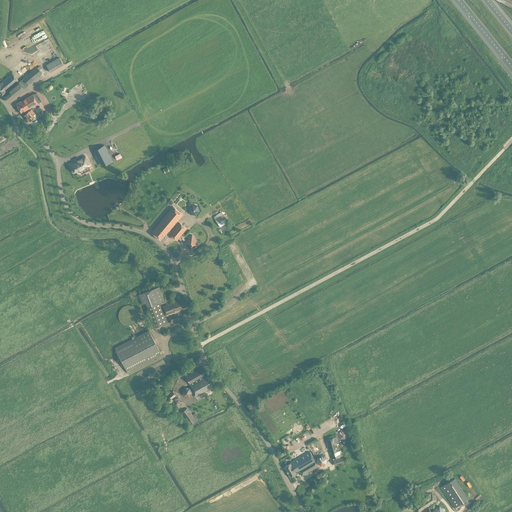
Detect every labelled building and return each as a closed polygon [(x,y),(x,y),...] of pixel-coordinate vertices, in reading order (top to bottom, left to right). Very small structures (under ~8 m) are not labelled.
[(23,33),(25,37),(42,29),(38,22),(28,27),(30,30),(23,33)] [(25,38),(29,46),(47,38),(43,30),(25,38)] [(46,65),(50,72),(63,64),(59,57),(46,65)] [(36,67),(19,81),(9,90),(10,91),(3,96),(8,102),(25,88),(42,73),(36,67)] [(0,93),(2,96),(8,91),(7,90),(18,81),(13,74),(0,84),(0,93)] [(82,84),(74,88),(78,97),(87,92),(82,84)] [(21,113),(38,103),(33,95),(16,104),(21,113)] [(26,112),(24,114),(25,115),(30,120),(34,116),(33,115),(35,113),(31,109),(29,111),(27,113),(26,112)] [(95,149),(104,165),(112,161),(104,145),(95,149)] [(90,165),(85,156),(76,161),(77,162),(71,165),(74,172),(78,170),(79,171),(80,171),(82,174),(90,170),(88,166),(90,165)] [(192,205),(188,209),(190,214),(196,215),(199,211),(197,205),(192,205)] [(163,219),(172,227),(182,214),(173,206),(163,219)] [(224,215),(223,215),(221,212),(213,217),(220,227),(228,221),(224,215)] [(172,227),(163,219),(156,227),(152,232),(161,240),(165,234),(166,235),(168,232),(177,240),(182,234),(174,228),(171,233),(169,231),(172,227)] [(179,223),(174,228),(182,234),(186,229),(179,223)] [(192,250),(200,244),(192,235),(184,241),(192,250)] [(165,300),(160,286),(140,293),(144,303),(146,303),(155,327),(168,322),(167,317),(165,317),(160,302),(165,300)] [(186,309),(182,299),(163,306),(167,316),(174,313),(174,314),(168,317),(170,323),(180,320),(177,312),(186,309)] [(119,319),(120,321),(122,322),(124,324),(125,325),(128,325),(130,325),(132,325),(134,324),(136,322),(137,321),(138,319),(138,317),(138,315),(138,313),(138,311),(137,310),(136,308),(135,307),(132,306),(130,306),(127,306),(124,306),(122,308),(120,310),(119,312),(119,314),(119,316),(119,319)] [(115,348),(128,372),(161,355),(149,330),(115,348)] [(208,375),(203,366),(185,376),(191,386),(196,396),(215,386),(210,375),(205,377),(204,376),(208,375)] [(185,387),(182,391),(184,396),(189,396),(192,392),(190,388),(185,387)] [(168,401),(170,400),(171,401),(177,396),(173,391),(167,396),(165,398),(168,401)] [(181,413),(190,425),(196,420),(187,408),(181,413)] [(327,440),(333,459),(342,456),(341,450),(342,449),(341,444),(339,444),(337,437),(327,440)] [(298,458),(290,463),(284,466),(290,477),(299,471),(302,476),(318,466),(315,462),(309,451),(298,458)] [(326,458),(322,455),(317,458),(317,463),(321,466),(326,464),(326,458)] [(335,466),(344,463),(343,457),(333,460),(335,466)] [(468,499),(455,478),(441,487),(454,508),(468,499)] [(416,503),(417,505),(414,507),(417,511),(431,511),(428,506),(436,501),(431,493),(416,503)]
